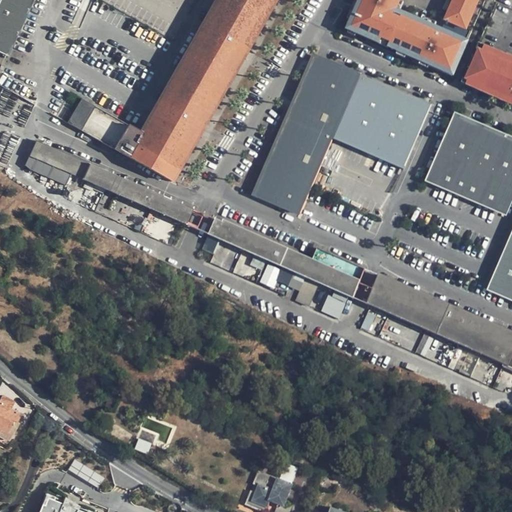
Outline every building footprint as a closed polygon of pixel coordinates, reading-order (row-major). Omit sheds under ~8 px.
[(0,0),(0,52),(6,55),(10,47),(31,0),(0,0)] [(209,0),(137,125),(80,96),(76,103),(66,120),(173,182),(273,0),(209,0)] [(358,0),(346,31),(451,72),(464,38),(396,12),(401,0),(358,0)] [(451,0),(443,21),(469,31),(480,0),(451,0)] [(511,55),(479,43),(463,85),(511,103),(511,55)] [(360,72),(361,70),(313,49),(296,88),(251,191),(298,213),(334,138),(360,72)] [(431,102),(360,72),(334,138),(404,169),(431,102)] [(511,196),(511,133),(453,108),(423,178),(440,186),(495,210),(504,214),(511,196)] [(184,223),(191,207),(35,138),(23,165),(64,183),(69,173),(184,223)] [(219,218),(213,215),(207,231),(349,294),(356,278),(311,256),(221,216),(219,218)] [(511,225),(486,288),(511,299),(511,225)] [(214,253),(217,240),(206,237),(203,250),(214,253)] [(311,256),(356,278),(362,266),(315,245),(311,256)] [(251,259),(250,266),(262,268),(263,262),(251,259)] [(266,266),(260,283),(275,288),(277,282),(299,290),(295,301),(309,306),(317,284),(266,266)] [(511,327),(378,270),(364,301),(511,367),(511,327)] [(347,299),(329,292),(321,311),(339,319),(347,299)] [(367,329),(374,315),(369,312),(361,326),(367,329)] [(15,422),(18,423),(22,415),(11,409),(14,402),(2,396),(0,399),(0,429),(8,434),(12,427),(13,425),(15,422)] [(12,427),(8,434),(13,437),(17,430),(12,427)] [(8,434),(0,429),(0,442),(3,444),(5,444),(7,444),(10,443),(11,442),(13,437),(8,434)] [(138,439),(134,449),(147,454),(151,444),(138,439)] [(97,488),(103,478),(75,460),(69,470),(97,488)] [(259,473),(255,485),(259,487),(257,493),(253,502),(268,508),(271,501),(280,505),(284,507),(288,496),(286,495),(287,492),(289,493),(292,486),(278,480),(277,484),(274,483),(275,479),(259,473)] [(252,491),(246,505),(247,506),(262,511),(276,511),(280,505),(271,501),(268,508),(253,502),(257,493),(252,491)] [(85,511),(46,497),(40,511),(85,511)]
